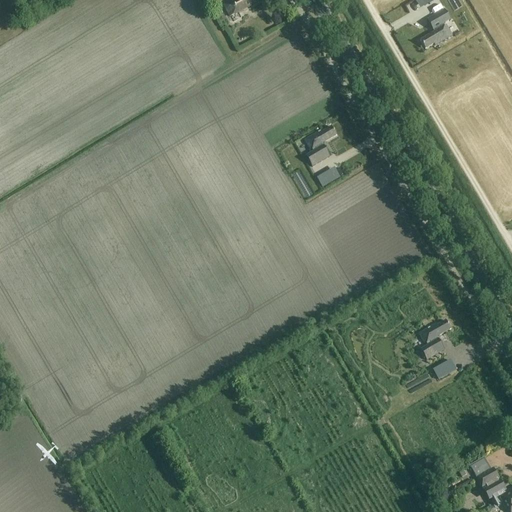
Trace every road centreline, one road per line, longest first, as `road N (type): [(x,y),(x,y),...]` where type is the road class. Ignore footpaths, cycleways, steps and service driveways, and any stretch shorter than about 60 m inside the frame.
road 1 (primary): [(511,331),(315,0)]
road 2 (unclassified): [(365,0),(511,247)]
